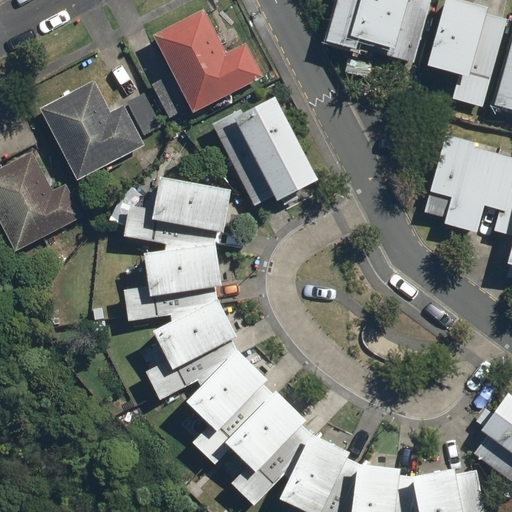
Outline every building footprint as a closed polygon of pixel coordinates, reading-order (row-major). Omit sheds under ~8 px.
[(337,0),(326,39),(355,48),(356,44),(390,54),(414,61),(431,0),(337,0)] [(489,5),(473,0),(445,0),(428,62),(461,71),(454,96),(481,104),(505,17),(487,12),(489,5)] [(190,13),(138,39),(178,118),(249,82),(231,46),(211,56),(190,13)] [(511,38),(494,101),(511,106),(511,38)] [(98,81),(42,110),(79,183),(149,147),(127,106),(114,112),(98,81)] [(242,103),(212,119),(257,202),(274,193),(277,199),(318,177),(274,95),(246,110),(242,103)] [(511,152),(446,131),(425,207),(444,213),(442,219),(475,230),(485,201),(501,207),(495,227),(511,233),(511,248),(509,259),(511,259),(511,152)] [(34,150),(0,166),(0,222),(14,251),(84,216),(67,183),(54,190),(34,150)] [(226,210),(228,200),(232,185),(162,171),(154,203),(129,201),(126,235),(168,240),(169,246),(146,248),(150,279),(125,282),(131,321),(168,313),(171,319),(155,326),(170,358),(146,369),(161,399),(197,378),(201,381),(186,398),(211,420),(192,441),(214,461),(231,444),(249,462),(230,479),(255,502),(282,475),(287,478),(278,497),(308,510),(307,511),(343,511),(345,509),(353,511),(352,511),(487,511),(478,467),(462,469),(453,469),(440,469),(427,468),(415,467),(402,464),(390,462),(378,458),(366,454),(354,449),(343,443),(332,437),(321,430),(311,423),(301,415),(299,413),(279,389),(263,372),(260,367),(253,356),(247,345),(242,334),(237,322),(233,310),(230,298),(227,285),(225,273),(224,260),(223,247),(224,235),(225,222),(226,210)] [(511,390),(508,388),(491,411),(484,406),(474,420),(490,431),(476,450),(511,476),(511,390)]
